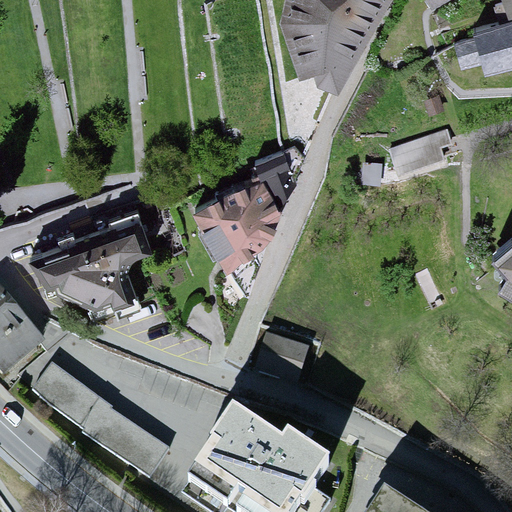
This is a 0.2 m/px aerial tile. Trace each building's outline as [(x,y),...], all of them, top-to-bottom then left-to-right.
[(285,0),(282,10),(299,74),(334,93),(388,0),(424,0),(431,13),(458,0),(285,0)] [(511,0),(503,0),(511,21),(511,20),(511,0)] [(511,25),(451,43),(460,77),(483,71),(485,77),(511,69),(511,25)] [(450,135),(363,158),(370,186),(457,163),(450,135)] [(291,152),(256,164),(285,205),(299,174),(291,152)] [(278,213),(260,181),(201,215),(229,264),(277,237),(278,213)] [(138,221),(31,254),(51,287),(100,311),(135,305),(127,276),(146,255),(138,221)] [(511,250),(502,259),(511,271),(511,250)] [(45,351),(0,296),(0,377),(5,384),(45,351)] [(313,356),(269,338),(255,373),(298,391),(313,356)] [(169,450),(54,365),(34,393),(149,478),(169,450)] [(283,457),(236,423),(190,486),(225,511),(329,511),(333,507),(316,494),(333,471),(293,442),(283,457)]
